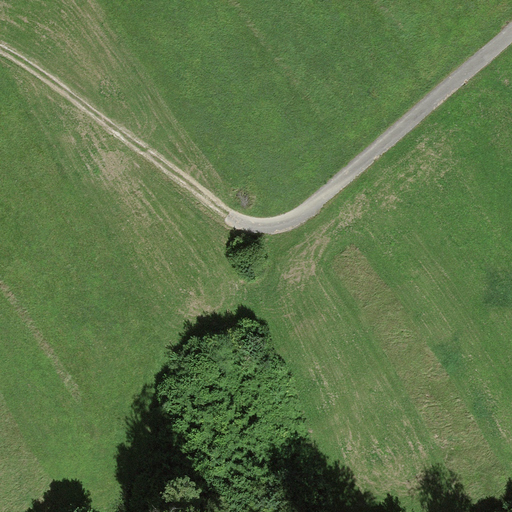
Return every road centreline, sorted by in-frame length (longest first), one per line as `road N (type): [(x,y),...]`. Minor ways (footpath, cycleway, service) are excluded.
road 1 (track): [(268,221),(218,207),(25,59),(0,51)]
road 2 (track): [(153,511),(203,414),(268,221)]
